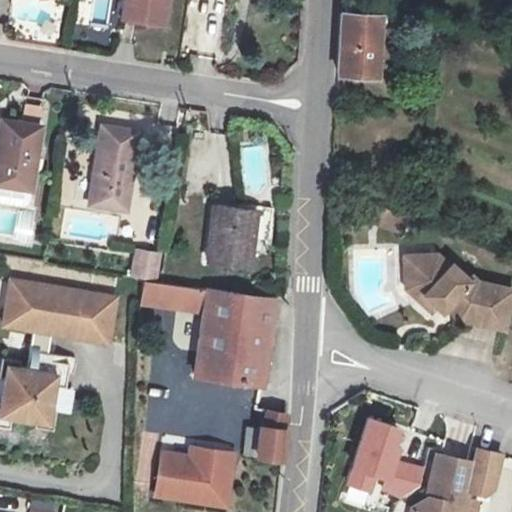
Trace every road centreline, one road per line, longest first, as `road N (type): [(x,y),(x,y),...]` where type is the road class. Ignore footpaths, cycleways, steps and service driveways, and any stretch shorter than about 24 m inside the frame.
road 1 (residential): [(316,110),(0,57)]
road 2 (residential): [(307,352),(316,110)]
road 3 (residential): [(307,352),(511,419)]
road 4 (residential): [(288,511),(307,352)]
